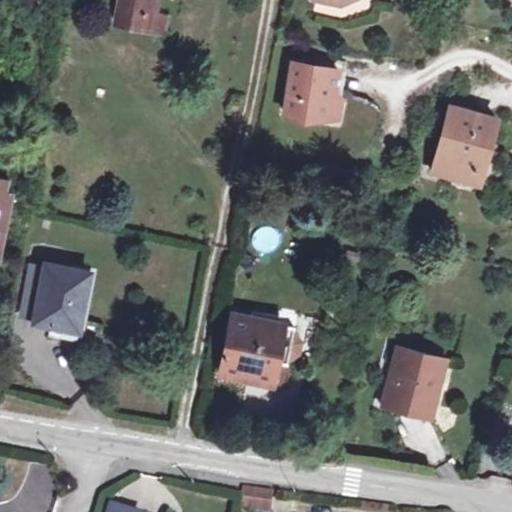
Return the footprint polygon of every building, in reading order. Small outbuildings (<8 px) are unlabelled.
[(120,0),(116,22),(161,31),(164,15),(153,13),(155,0),(120,0)] [(66,59),(78,62),(83,42),(70,39),(66,59)] [(293,61),(285,111),(324,118),(328,96),(336,90),(339,69),(293,61)] [(456,166),(483,173),(497,119),(451,107),(437,158),(435,157),(431,170),(453,175),(456,166)] [(456,166),(453,175),(480,183),(483,173),(456,166)] [(35,322),(63,329),(65,321),(80,324),(91,273),(47,264),(45,270),(41,292),(35,322)] [(28,289),(41,292),(45,270),(32,267),(28,289)] [(274,383),(278,362),(285,325),(233,315),(222,373),(274,383)] [(65,321),(63,329),(79,333),(80,324),(65,321)] [(296,327),(285,325),(278,362),(289,365),(296,327)] [(381,406),(432,419),(447,359),(397,346),(381,406)] [(243,487),(241,506),(272,511),(274,491),(243,487)]
